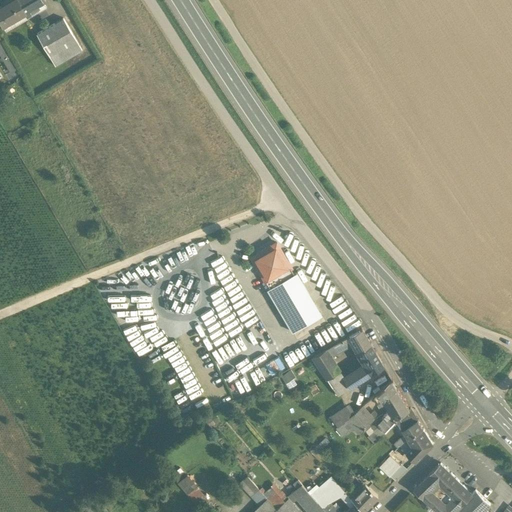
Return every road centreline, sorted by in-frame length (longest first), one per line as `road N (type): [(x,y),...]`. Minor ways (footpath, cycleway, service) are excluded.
road 1 (primary): [(486,406),(328,217),(180,0)]
road 2 (track): [(281,203),(0,316)]
road 3 (residential): [(284,210),(356,297),(450,441)]
road 4 (residential): [(148,0),(284,210)]
road 5 (residential): [(284,210),(227,249),(284,352)]
road 6 (track): [(35,113),(119,253)]
